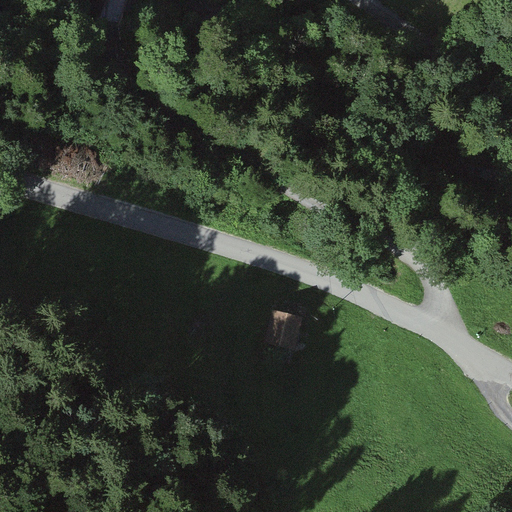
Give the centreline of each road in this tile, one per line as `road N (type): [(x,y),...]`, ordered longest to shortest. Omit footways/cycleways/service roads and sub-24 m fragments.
road 1 (unclassified): [(0,157),(257,248),(511,364)]
road 2 (track): [(441,332),(422,264),(387,235),(154,114),(97,67),(110,0)]
